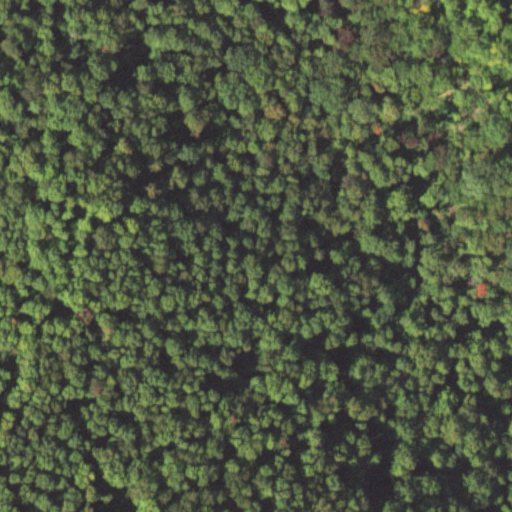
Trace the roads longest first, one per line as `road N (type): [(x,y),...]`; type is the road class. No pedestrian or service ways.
road 1 (track): [(466,511),(416,461),(404,288),(384,217),(308,121),(179,0)]
road 2 (track): [(511,309),(404,365)]
